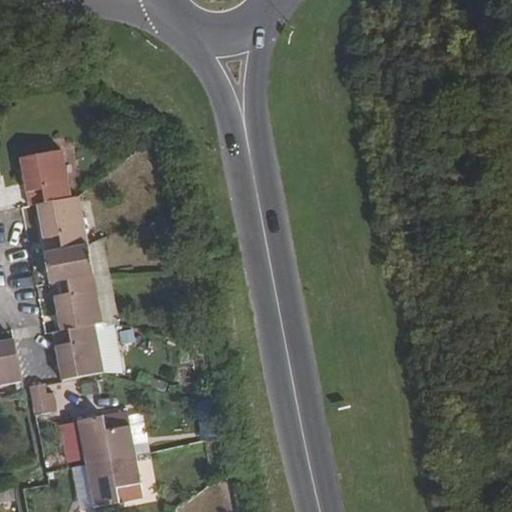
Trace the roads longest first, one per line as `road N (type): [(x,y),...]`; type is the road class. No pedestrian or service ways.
road 1 (tertiary): [(253,170),(320,511)]
road 2 (tertiary): [(253,170),(257,87),(272,20)]
road 3 (tertiary): [(207,46),(211,75),(253,170)]
